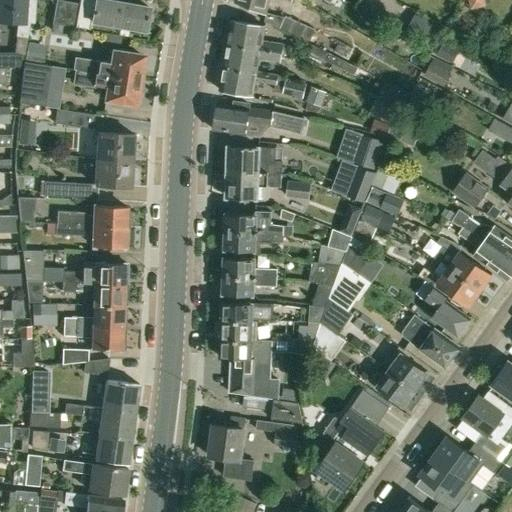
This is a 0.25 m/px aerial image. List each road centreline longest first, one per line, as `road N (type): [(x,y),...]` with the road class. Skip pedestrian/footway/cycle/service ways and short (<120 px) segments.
road 1 (secondary): [(153,511),(174,330),(179,157),(202,0)]
road 2 (residential): [(362,511),(511,305)]
